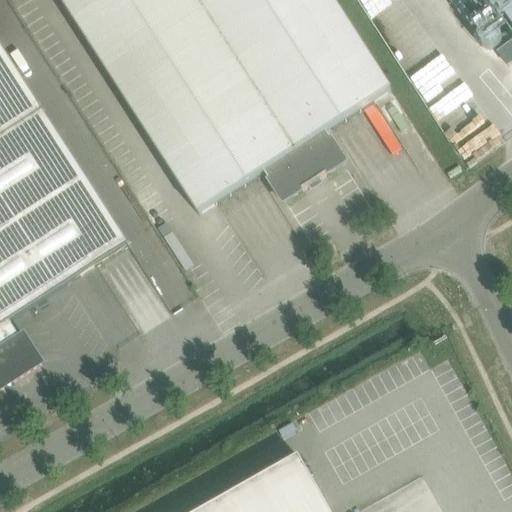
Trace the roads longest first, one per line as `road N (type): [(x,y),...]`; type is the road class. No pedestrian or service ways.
road 1 (unclassified): [(0,482),(452,226)]
road 2 (unclassified): [(511,352),(452,226)]
